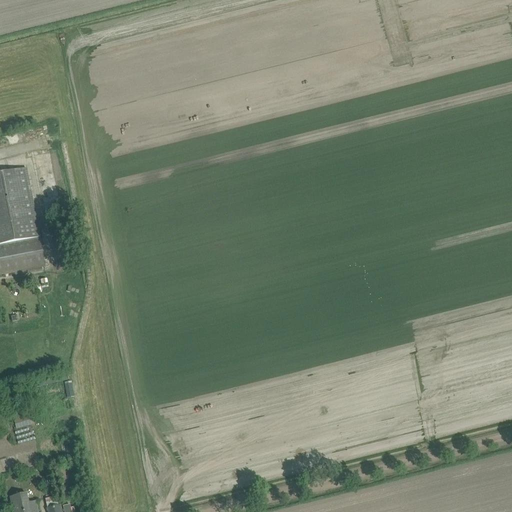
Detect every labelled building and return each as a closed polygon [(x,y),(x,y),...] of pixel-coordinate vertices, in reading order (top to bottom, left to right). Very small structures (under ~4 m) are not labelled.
[(23,149),(26,154),(37,149),(34,144),(23,149)] [(46,267),(27,169),(0,174),(0,276),(17,273),(17,276),(44,271),(44,267),(46,267)] [(32,382),(34,387),(53,383),(51,377),(32,382)] [(13,418),(17,429),(36,424),(33,412),(13,418)] [(68,440),(71,448),(80,445),(78,437),(68,440)] [(70,500),(65,468),(57,469),(62,501),(70,500)] [(72,480),(74,487),(82,485),(81,478),(72,480)] [(11,498),(13,508),(16,508),(16,511),(38,511),(36,502),(29,504),(27,494),(11,498)] [(46,500),(48,511),(62,511),(60,505),(58,506),(56,497),(46,500)]
